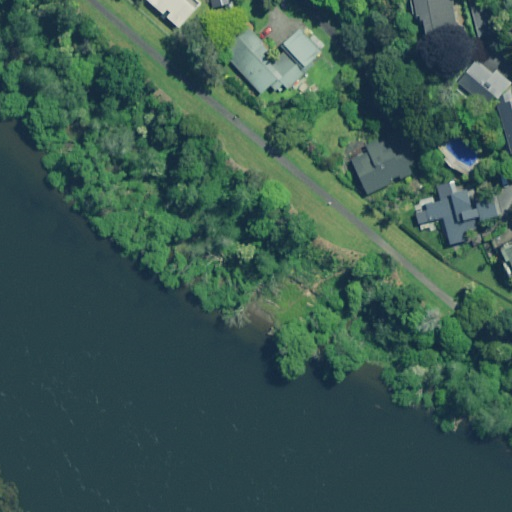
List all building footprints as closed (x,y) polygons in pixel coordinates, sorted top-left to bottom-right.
[(141,0),(143,2),(144,0),(145,0),(179,30),(200,6),(193,0),(141,0)] [(426,40),(458,33),(451,0),(409,0),(413,16),(421,14),(426,40)] [(322,54),(305,34),(275,59),(250,29),(224,52),(266,101),(282,86),(287,91),(307,73),(304,69),(322,54)] [(494,106),(508,160),(511,159),(511,91),(508,88),(473,59),(455,79),(488,106),(490,103),(494,106)] [(404,180),(385,139),(349,155),(367,196),(404,180)] [(420,212),(414,214),(418,227),(442,220),(450,247),(466,242),(461,223),(478,218),(480,223),(498,218),(492,196),(470,203),(467,191),(457,194),(453,182),(436,187),(439,201),(419,206),(420,212)]
